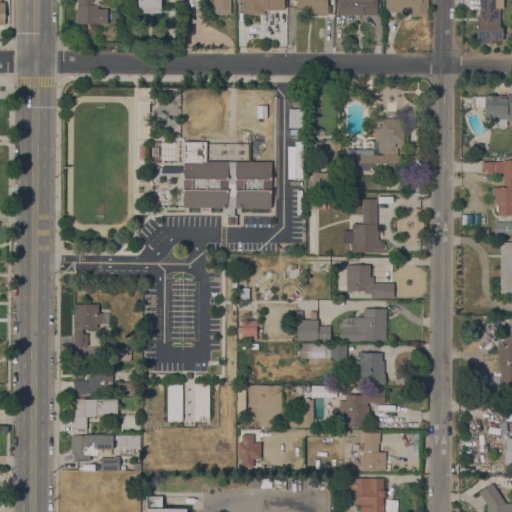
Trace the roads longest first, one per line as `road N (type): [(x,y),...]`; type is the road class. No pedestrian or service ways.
road 1 (residential): [(443,0),(437,511)]
road 2 (secondary): [(31,511),(36,0)]
road 3 (residential): [(36,60),(511,63)]
